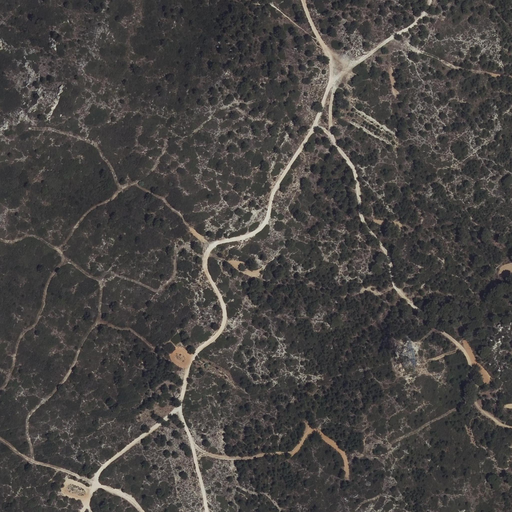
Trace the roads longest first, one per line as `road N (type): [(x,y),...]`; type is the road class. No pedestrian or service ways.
road 1 (track): [(209,511),(178,399),(193,353),(222,328),(207,249),(263,221),(337,78)]
road 2 (track): [(314,124),(355,169),(362,216),(386,249),(392,283),(460,347),(481,411),(511,427)]
road 3 (track): [(430,0),(408,28),(337,78)]
